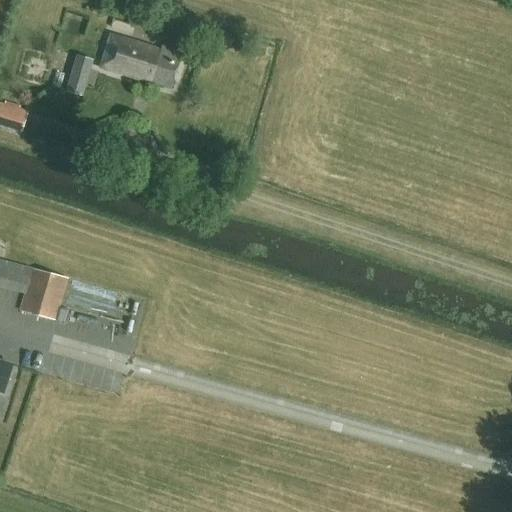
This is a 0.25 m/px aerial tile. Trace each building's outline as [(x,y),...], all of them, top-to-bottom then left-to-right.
[(170,88),(180,52),(162,47),(161,50),(111,35),(101,68),(170,88)] [(93,61),(77,56),(75,66),(90,70),(93,61)] [(67,92),(82,96),(85,87),(70,82),(67,92)] [(0,124),(21,131),(26,113),(0,104),(0,124)] [(32,268),(19,310),(56,320),(68,278),(32,268)] [(0,391),(2,392),(11,365),(0,361),(0,391)]
